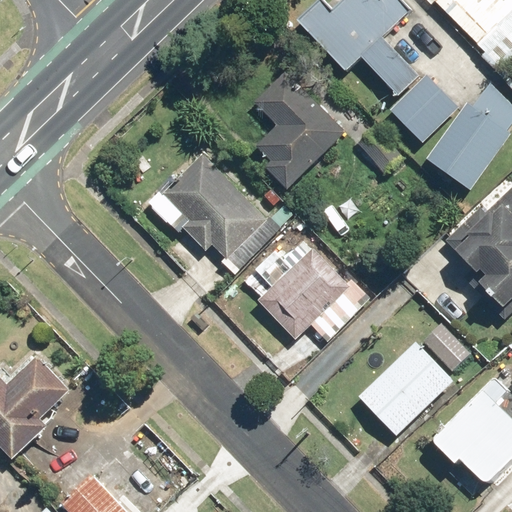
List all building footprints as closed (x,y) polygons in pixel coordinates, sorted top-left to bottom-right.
[(336,0),(311,23),(353,71),(366,59),(400,97),(423,77),(389,39),(418,13),(406,0),(336,0)] [(511,0),(445,0),(504,62),(511,54),(511,0)] [(231,125),(292,188),(354,129),(293,66),(231,125)] [(396,111),(426,142),(461,109),(431,78),(396,111)] [(477,189),(511,133),(511,103),(483,86),(435,163),(477,189)] [(383,126),(362,146),(389,175),(410,156),(383,126)] [(211,156),(171,192),(197,221),(189,228),(209,251),(218,244),(233,261),(274,225),(211,156)] [(505,310),(511,304),(511,191),(450,239),(505,310)] [(320,249),(268,300),(308,341),(360,290),(320,249)] [(443,324),(425,344),(458,372),(476,352),(443,324)] [(402,440),(459,387),(416,342),(360,396),(402,440)] [(0,369),(0,438),(18,457),(85,395),(47,354),(14,385),(0,369)] [(495,486),(511,469),(511,365),(443,433),(495,486)] [(135,511),(99,473),(66,503),(74,511),(135,511)]
